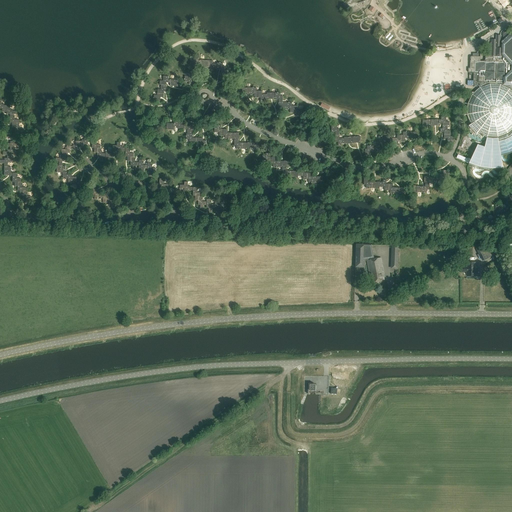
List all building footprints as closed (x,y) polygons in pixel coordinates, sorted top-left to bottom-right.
[(511,31),(508,35),(502,40),(502,44),(500,44),(500,35),(498,35),(496,35),(496,40),(492,39),(492,48),(491,56),(485,55),(485,63),(480,63),(481,57),(472,56),(471,56),(471,57),(470,57),(470,58),(470,63),(470,68),(468,68),(468,72),(479,73),(479,77),(479,76),(478,82),(484,82),(485,86),(480,88),(473,95),(468,104),(467,114),(471,124),(478,132),(488,136),(485,147),(478,145),(478,144),(474,152),(470,151),(468,155),(472,157),(468,165),(484,171),(503,170),(501,157),(510,155),(511,153),(511,31)] [(199,57),(193,57),(193,62),(190,62),(190,66),(191,66),(191,70),(188,70),(188,76),(185,76),(185,79),(184,79),(184,80),(185,80),(184,82),(189,82),(189,84),(191,85),(191,80),(191,78),(194,78),(195,72),(196,72),(199,72),(199,69),(196,69),(197,63),(198,63),(198,64),(200,64),(200,66),(205,66),(205,67),(211,67),(211,69),(210,69),(210,71),(214,71),(214,69),(217,69),(219,70),(219,69),(221,69),(220,72),(219,72),(219,79),(222,79),(225,79),(227,79),(228,73),(224,73),(225,66),(223,66),(223,63),(220,63),(219,63),(217,63),(217,64),(212,64),(212,61),(198,60),(199,57)] [(168,76),(163,76),(163,81),(160,81),(160,85),(161,85),(161,90),(158,89),(157,95),(154,95),(154,98),(153,99),(154,99),(154,101),(160,101),(161,99),(160,99),(160,97),(164,98),(164,92),(166,92),(168,93),(168,88),(166,88),(166,83),(168,83),(168,84),(170,84),(170,86),(175,86),(175,87),(178,87),(179,80),(168,80),(168,76)] [(254,88),(252,88),(242,88),(242,95),(245,95),(245,94),(248,94),(248,95),(253,95),(253,94),(254,94),(254,98),(261,98),(261,100),(260,100),(260,102),(264,102),(264,100),(270,100),(270,99),(275,99),(275,100),(277,100),(277,99),(279,99),(279,103),(278,103),(278,109),(281,109),(284,109),(288,109),(290,109),(290,113),(297,113),(297,114),(296,114),(296,116),(300,116),(300,114),(303,114),(303,109),(298,109),(298,106),(292,106),(292,103),(289,103),(289,102),(288,102),(288,103),(283,103),(283,96),(281,96),(281,93),(278,93),(277,93),(267,93),(267,94),(262,94),(262,91),(256,91),(256,88),(254,88)] [(2,100),(0,100),(0,108),(2,109),(2,112),(6,112),(6,114),(10,114),(9,123),(12,123),(11,128),(15,128),(14,132),(17,132),(16,136),(20,136),(20,132),(23,132),(23,129),(19,128),(19,126),(18,126),(18,120),(14,120),(14,117),(13,117),(13,114),(15,115),(15,111),(12,111),(12,110),(10,110),(10,106),(4,105),(4,104),(1,104),(2,100)] [(446,117),(441,117),(441,120),(431,120),(422,120),(422,126),(425,127),(425,126),(428,126),(428,127),(431,127),(431,126),(433,126),(439,126),(439,124),(441,124),(441,123),(442,123),(442,129),(440,129),(440,133),(442,133),(442,132),(444,132),(444,138),(448,139),(447,140),(447,142),(453,143),(453,141),(454,141),(454,139),(453,139),(454,137),(450,137),(451,131),(447,131),(448,126),(449,126),(449,122),(446,122),(446,117)] [(182,121),(175,121),(175,123),(172,123),(172,124),(169,124),(169,123),(167,123),(167,130),(175,130),(175,127),(178,127),(178,129),(188,129),(187,134),(186,134),(186,136),(186,137),(186,140),(189,140),(189,142),(199,142),(199,147),(204,147),(204,144),(206,144),(206,141),(204,141),(202,141),(202,138),(192,138),(192,136),(193,136),(193,134),(193,131),(195,131),(195,128),(193,128),(191,128),(191,125),(181,125),(181,123),(182,123),(182,121)] [(221,125),(218,125),(217,128),(214,128),(214,133),(219,133),(219,136),(225,136),(225,139),(228,139),(228,140),(229,140),(229,139),(234,139),(233,146),(236,146),(235,149),(238,149),(239,149),(249,149),(249,148),(254,148),(254,151),(258,151),(258,144),(255,144),(255,143),(256,143),(256,141),(252,140),(252,143),(247,143),(241,143),(241,142),(239,142),(239,143),(238,143),(238,140),(239,140),(239,133),(236,133),(233,133),(229,133),(227,133),(227,129),(220,129),(220,128),(221,128),(221,125)] [(334,126),(333,126),(331,126),(331,133),(333,133),(333,132),(335,132),(335,142),(338,142),(338,144),(337,144),(337,146),(341,146),(341,144),(347,144),(347,143),(350,143),(350,144),(352,144),(355,144),(355,143),(360,143),(361,137),(352,137),(344,137),(344,139),(339,139),(339,129),(337,129),(337,126),(334,126)] [(407,132),(406,132),(403,132),(403,135),(397,135),(397,138),(392,138),(392,137),(382,136),(381,136),(378,136),(378,139),(376,139),(376,146),(371,146),(371,145),(370,145),(370,146),(367,145),(367,149),(366,149),(366,156),(369,156),(369,152),(371,152),(375,153),(375,152),(378,152),(378,153),(381,153),(381,146),(380,146),(380,142),(382,142),(382,143),(384,143),(384,142),(389,143),(395,144),(395,146),(399,146),(399,144),(398,144),(398,142),(405,142),(405,138),(407,138),(407,139),(411,139),(411,138),(414,138),(414,139),(417,139),(417,132),(407,132)] [(88,136),(85,136),(84,140),(82,140),(82,141),(76,141),(76,145),(73,145),(73,146),(70,146),(70,144),(67,144),(67,147),(66,147),(66,149),(62,149),(61,156),(60,156),(60,158),(56,158),(56,161),(59,162),(59,166),(57,166),(57,172),(63,173),(63,178),(66,178),(66,179),(68,179),(68,183),(74,183),(74,184),(77,184),(76,188),(80,188),(80,185),(85,185),(85,182),(80,182),(80,180),(76,180),(76,177),(72,177),(72,174),(66,174),(66,171),(64,171),(64,170),(66,170),(66,166),(62,166),(62,162),(65,162),(65,157),(68,157),(68,153),(70,153),(70,150),(79,150),(79,148),(84,148),(84,145),(88,145),(88,143),(92,143),(92,148),(94,148),(94,153),(97,153),(97,157),(99,157),(99,162),(103,162),(103,157),(114,158),(114,154),(112,154),(112,152),(115,152),(115,149),(117,149),(117,151),(125,151),(125,157),(127,157),(127,162),(130,162),(130,166),(132,166),(132,170),(136,171),(136,166),(139,166),(139,169),(141,169),(141,173),(144,173),(144,169),(147,169),(147,172),(149,172),(149,176),(153,176),(153,172),(156,172),(156,168),(152,168),(152,166),(151,166),(151,163),(147,163),(147,165),(144,165),(144,163),(142,163),(142,160),(139,160),(139,163),(135,162),(135,160),(134,160),(134,154),(130,154),(130,151),(129,151),(129,148),(123,148),(123,147),(120,147),(120,143),(117,143),(117,146),(112,146),(112,149),(112,151),(106,150),(106,154),(102,154),(102,151),(101,151),(101,145),(97,145),(97,142),(96,142),(96,139),(88,139),(88,136)] [(19,142),(10,141),(10,144),(6,144),(6,147),(10,147),(10,150),(7,150),(7,152),(3,152),(3,155),(7,155),(7,158),(4,158),(4,160),(0,160),(0,163),(4,164),(4,175),(8,175),(8,174),(9,174),(9,176),(12,176),(12,182),(14,182),(14,186),(17,187),(17,191),(19,191),(19,195),(22,195),(22,200),(24,200),(24,204),(28,204),(28,200),(31,200),(31,196),(27,196),(27,194),(26,194),(26,187),(22,187),(22,185),(21,185),(21,179),(17,178),(17,176),(16,176),(16,173),(11,173),(11,167),(8,167),(8,163),(10,163),(10,162),(13,162),(13,158),(11,158),(11,155),(13,155),(13,153),(16,153),(16,150),(14,150),(14,146),(16,146),(16,145),(19,145),(19,142)] [(462,145),(460,148),(468,153),(470,150),(462,145)] [(269,153),(266,153),(266,156),(263,156),(262,161),(267,161),(267,164),(273,164),(273,167),(276,167),(276,168),(277,168),(277,167),(282,168),(282,174),(284,174),(284,177),(287,177),(287,178),(288,178),(288,177),(298,178),(298,176),(303,176),(303,179),(308,180),(308,183),(311,183),(312,183),(322,183),(322,176),(319,176),(319,177),(317,177),(317,176),(312,176),(312,177),(310,177),(311,173),(304,173),(304,171),(304,169),(301,169),(301,171),(295,171),(295,172),(290,171),(288,171),(286,171),(286,168),(287,168),(287,161),(284,161),(284,162),(281,162),(281,161),(277,161),(275,161),(275,157),(268,157),(269,156),(269,153)] [(470,159),(460,155),(458,159),(467,164),(470,159)] [(447,170),(443,170),(443,172),(444,172),(443,174),(437,174),(437,178),(435,178),(435,177),(430,177),(430,178),(428,178),(428,177),(425,177),(424,184),(425,184),(425,187),(423,187),(424,187),(421,186),(421,187),(416,187),(416,186),(413,186),(413,193),(423,193),(423,194),(424,194),(424,193),(427,193),(427,190),(429,190),(429,184),(434,184),(435,184),(438,184),(438,181),(444,181),(444,178),(449,178),(450,173),(446,173),(447,170)] [(368,179),(364,178),(364,185),(366,185),(366,188),(369,188),(369,189),(370,189),(370,188),(380,189),(380,187),(384,187),(384,191),(390,191),(390,194),(393,194),(394,194),(404,194),(404,188),(401,188),(398,188),(398,187),(394,187),(394,188),(392,188),(392,184),(386,184),(386,182),(386,180),(383,180),(383,182),(377,182),(377,183),(372,182),(370,182),(368,182),(368,179)] [(163,179),(160,179),(160,188),(162,188),(162,192),(165,192),(165,197),(167,197),(167,201),(170,201),(170,197),(182,197),(182,193),(180,193),(180,191),(183,191),(183,188),(184,188),(184,191),(193,191),(193,196),(195,196),(195,201),(198,201),(198,205),(200,205),(200,210),(203,210),(204,205),(206,205),(206,208),(209,208),(209,213),(212,213),(212,208),(215,208),(215,211),(217,211),(217,215),(220,215),(220,211),(224,211),(224,207),(220,207),(220,205),(218,205),(218,202),(215,202),(215,205),(211,205),(211,202),(210,202),(210,199),(207,199),(207,202),(203,202),(203,199),(202,199),(202,193),(198,193),(198,190),(196,190),(196,187),(190,187),(190,186),(188,186),(188,182),(184,182),(184,185),(180,185),(180,188),(179,188),(179,190),(173,190),(173,193),(169,193),(170,191),(168,191),(168,184),(164,184),(164,182),(163,182),(163,179)] [(96,186),(93,186),(93,190),(89,190),(89,194),(93,194),(93,196),(95,196),(95,199),(98,199),(98,197),(101,198),(101,199),(103,199),(103,203),(109,203),(109,205),(112,205),(112,209),(115,209),(115,206),(120,206),(120,202),(115,202),(115,200),(111,200),(111,197),(107,196),(107,194),(98,194),(98,190),(96,190),(96,186)] [(511,194),(511,195),(511,194),(511,195),(509,195),(508,198),(506,198),(506,208),(501,208),(501,206),(499,206),(498,206),(496,206),(496,209),(493,209),(493,219),(488,219),(488,217),(480,217),(471,217),(471,223),(477,223),(479,223),(479,224),(481,224),(481,223),(485,223),(485,224),(487,224),(487,227),(494,227),(494,225),(494,222),(497,222),(497,213),(500,213),(500,216),(507,216),(507,214),(507,211),(510,211),(510,201),(511,201),(511,194)] [(371,245),(356,244),(355,267),(364,267),(364,261),(367,261),(370,276),(371,276),(372,282),(384,280),(383,274),(384,274),(380,258),(374,259),(371,245)] [(483,250),(481,246),(476,249),(483,261),(495,255),(492,249),(491,250),(489,247),(483,250)] [(476,262),(467,262),(467,276),(476,276),(476,262)]
